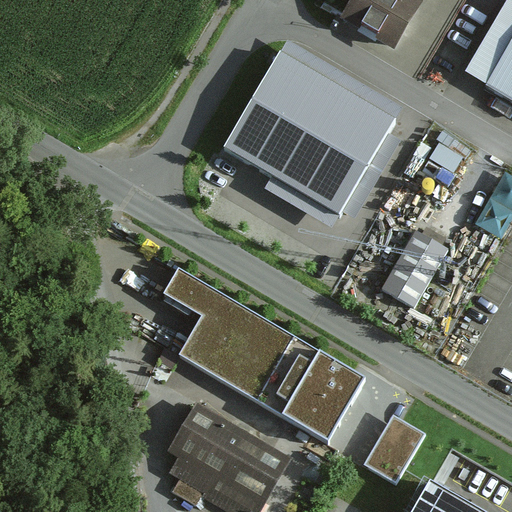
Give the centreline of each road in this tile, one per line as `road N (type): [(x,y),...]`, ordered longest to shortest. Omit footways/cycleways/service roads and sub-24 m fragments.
road 1 (tertiary): [(511,426),(0,124)]
road 2 (track): [(114,511),(90,175)]
